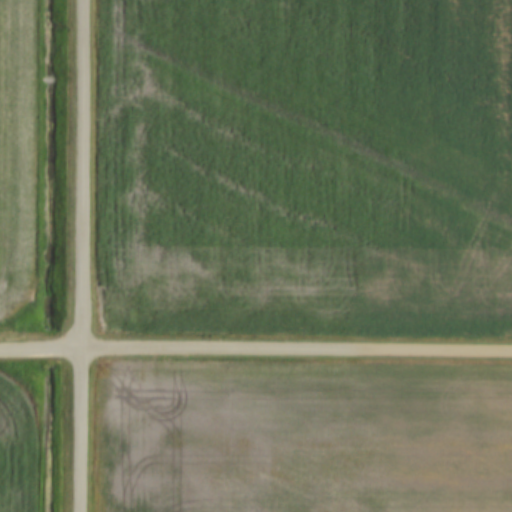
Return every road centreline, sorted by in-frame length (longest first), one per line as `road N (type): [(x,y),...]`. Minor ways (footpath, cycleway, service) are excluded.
road 1 (residential): [(83,0),(81,511)]
road 2 (residential): [(0,351),(511,352)]
